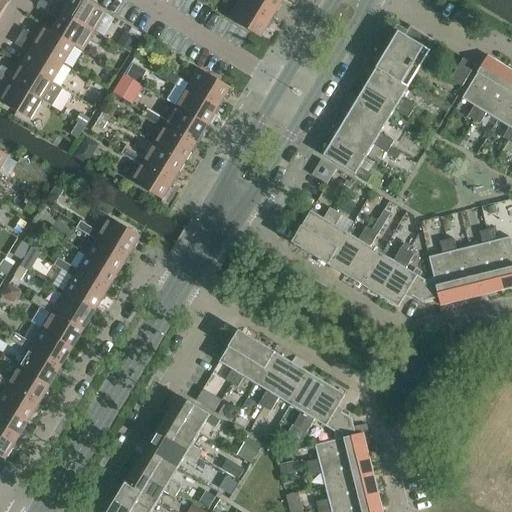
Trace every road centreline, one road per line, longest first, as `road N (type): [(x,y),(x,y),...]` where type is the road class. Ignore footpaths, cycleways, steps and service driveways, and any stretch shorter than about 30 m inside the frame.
road 1 (residential): [(180,290),(141,269),(0,503)]
road 2 (residential): [(214,306),(367,389),(397,511)]
road 3 (residential): [(267,234),(405,327),(511,306)]
road 4 (tertiary): [(43,511),(180,290)]
road 5 (residential): [(88,511),(214,306)]
road 6 (residential): [(282,84),(141,0)]
road 7 (tertiary): [(226,207),(265,174),(312,99)]
road 8 (tertiary): [(282,84),(232,163),(226,207)]
road 9 (residential): [(511,49),(498,41),(473,46),(393,0)]
